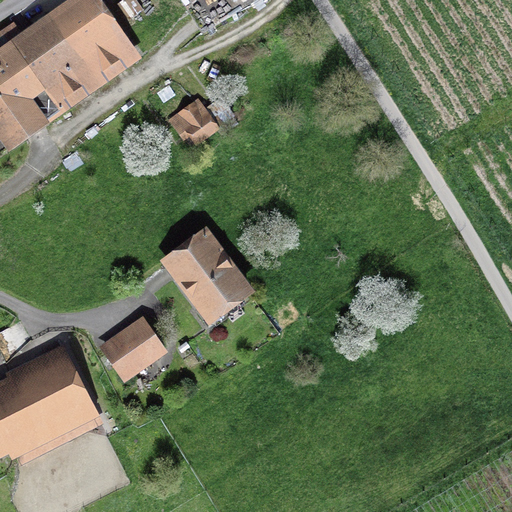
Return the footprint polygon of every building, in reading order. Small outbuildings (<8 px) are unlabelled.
[(0,152),(4,159),(48,128),(32,105),(45,95),(62,118),(142,61),(99,0),(71,0),(21,35),(12,23),(0,30),(0,152)] [(142,10),(135,0),(124,0),(120,3),(131,18),(142,10)] [(206,80),(213,84),(222,69),(214,64),(206,80)] [(156,93),(163,104),(176,96),(169,85),(156,93)] [(195,150),(221,132),(197,98),(167,120),(183,143),(189,140),(195,150)] [(256,297),(206,229),(159,263),(209,331),(227,317),(232,324),(245,315),(240,308),(256,297)] [(304,318),(292,301),(269,317),(281,334),(304,318)] [(98,349),(124,386),(140,375),(145,383),(156,376),(151,368),(168,356),(142,318),(98,349)] [(181,355),(190,348),(186,343),(177,349),(181,355)] [(7,380),(0,383),(0,461),(9,457),(16,472),(104,428),(64,347),(5,376),(7,380)]
